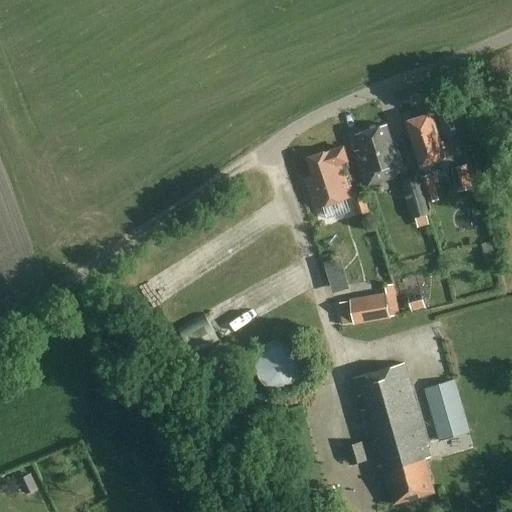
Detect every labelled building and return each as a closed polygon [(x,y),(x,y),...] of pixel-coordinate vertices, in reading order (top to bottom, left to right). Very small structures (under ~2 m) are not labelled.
[(430,115),(406,123),(420,168),(444,160),(430,115)] [(406,174),(395,140),(393,141),(387,124),(355,134),(361,150),(354,153),(366,188),(406,174)] [(350,197),(339,165),(348,162),(344,149),(309,161),(315,179),(306,182),(315,208),(350,197)] [(480,194),(472,163),(451,168),(458,192),(473,188),(475,195),(480,194)] [(418,175),(426,203),(439,199),(430,168),(418,171),(419,175),(418,175)] [(426,203),(418,175),(401,180),(412,218),(429,213),(426,203)] [(318,230),(327,264),(338,261),(329,227),(318,230)] [(483,244),(486,257),(495,255),(492,241),(483,244)] [(151,291),(163,281),(156,272),(144,283),(151,291)] [(342,326),(392,318),(391,315),(400,314),(395,285),(384,287),(384,292),(375,294),(371,275),(347,279),(350,299),(349,299),(349,300),(337,302),(342,326)] [(263,300),(283,292),(279,282),(259,291),(263,300)] [(429,300),(415,304),(419,315),(432,311),(429,300)] [(274,393),(278,394),(282,395),(286,394),(291,393),(295,392),(298,389),(301,386),(304,383),(306,379),(308,375),(309,371),(309,367),(308,362),(307,358),(305,354),(303,351),(300,348),(296,345),(292,343),(288,342),(284,341),(280,341),(275,342),(271,343),(267,345),(264,348),(261,351),(259,355),(257,358),(256,363),(255,367),(255,371),(256,375),(258,379),(260,383),(263,387),(266,389),(270,392),(274,393)] [(357,398),(362,397),(366,410),(361,412),(376,463),(379,473),(384,471),(395,505),(436,493),(426,461),(431,459),(404,363),(352,378),(357,398)] [(454,379),(424,388),(440,441),(469,433),(454,379)]
